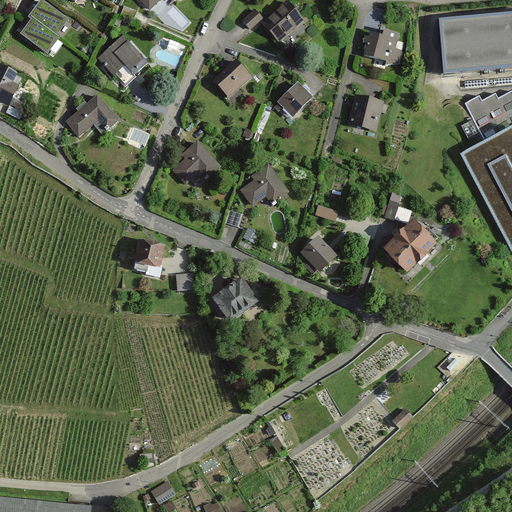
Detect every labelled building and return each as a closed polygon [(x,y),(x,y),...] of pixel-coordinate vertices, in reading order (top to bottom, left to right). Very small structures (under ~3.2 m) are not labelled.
[(17,36),(44,54),(56,37),(52,34),(63,19),(37,0),(25,17),(29,20),(17,36)] [(139,0),(152,13),(166,0),(168,0),(177,7),(184,0),(139,0)] [(287,3),(264,24),(279,41),(302,20),(287,3)] [(243,21),(251,30),(264,18),(255,9),(243,21)] [(511,14),(436,21),(440,73),(511,66),(511,14)] [(384,39),(371,37),(369,60),(385,67),(402,64),(403,52),(399,52),(400,36),(386,34),(384,39)] [(117,45),(99,61),(123,87),(150,64),(131,42),(122,50),(117,45)] [(237,62),(213,82),(226,98),(250,78),(237,62)] [(0,105),(3,107),(17,80),(0,70),(0,105)] [(298,85),(279,102),(293,116),(311,99),(298,85)] [(484,139),(454,155),(508,256),(511,253),(511,93),(511,92),(499,98),(496,94),(481,102),(479,96),(465,103),(484,139)] [(97,97),(65,125),(78,140),(99,122),(107,130),(117,121),(97,97)] [(357,98),(351,123),(376,129),(383,104),(357,98)] [(170,170),(185,186),(201,172),(208,179),(220,169),(198,144),(170,170)] [(255,184),(243,193),(260,216),(291,194),(271,167),(253,181),(255,184)] [(319,204),(316,214),(336,221),(339,210),(319,204)] [(414,222),(388,250),(386,251),(408,272),(436,243),(414,222)] [(164,249),(138,241),(130,266),(156,274),(164,249)] [(322,242),(303,259),(323,275),(340,258),(322,242)] [(191,276),(176,277),(177,291),(192,290),(191,276)] [(239,280),(213,300),(230,322),(255,302),(239,280)] [(398,428),(414,418),(407,408),(392,419),(398,428)] [(164,481),(148,490),(156,504),(172,494),(164,481)] [(89,511),(90,507),(0,496),(0,511),(89,511)]
